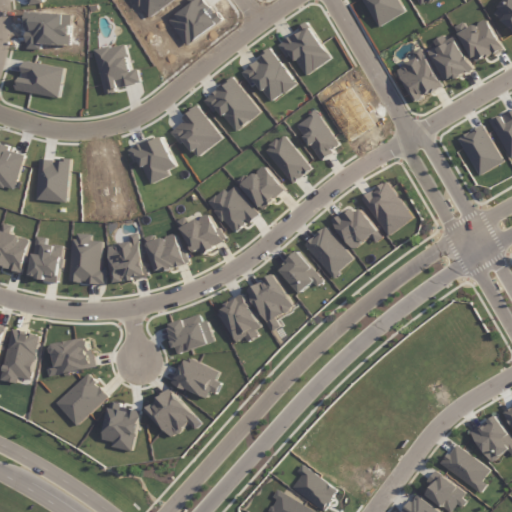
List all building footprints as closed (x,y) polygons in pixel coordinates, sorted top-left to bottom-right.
[(504,48),(486,18),(468,29),(464,22),(455,27),(477,64),(504,48)] [(472,69),(456,38),(430,52),(446,83),(472,69)] [(132,71),(126,44),(96,51),(105,92),(142,84),(139,69),(132,71)] [(414,101),(442,90),(424,48),(414,52),(417,60),(399,67),(414,101)] [(242,71),(251,83),(256,80),(272,103),(297,84),(272,49),(242,71)] [(237,132),(262,113),(234,77),(204,100),(214,112),(219,108),(237,132)] [(223,138),(199,108),(170,131),(181,143),(185,140),(200,157),(223,138)] [(341,146),(318,112),(297,126),(320,160),(341,146)] [(171,176),(169,171),(178,167),(164,135),(129,151),(135,163),(141,160),(152,184),(171,176)] [(265,150),(295,184),(312,168),(283,135),(265,150)] [(287,191),(265,165),(242,185),(263,210),(287,191)] [(414,219),(387,181),(362,198),(389,236),(414,219)] [(334,223),(353,250),(379,232),(360,205),(334,223)] [(225,243),(211,213),(183,226),(197,256),(225,243)] [(31,239),(10,234),(12,226),(3,224),(0,237),(0,265),(24,272),(31,239)] [(109,246),(117,284),(148,278),(140,233),(129,235),(130,242),(109,246)] [(157,273),(188,264),(178,233),(148,243),(157,273)] [(103,241),(92,241),(92,235),(73,234),(72,283),(107,284),(107,270),(102,270),(103,241)] [(318,287),(325,280),(299,252),(280,270),(302,294),(314,283),(318,287)] [(249,290),(272,332),(282,327),(277,319),(295,309),(276,275),(249,290)] [(238,343),(246,337),(248,340),(264,330),(244,296),(219,311),(238,343)] [(170,323),(177,353),(213,345),(206,315),(170,323)] [(2,380),(18,384),(19,377),(31,380),(41,335),(13,329),(2,380)] [(96,369),(92,338),(52,344),(55,366),(49,367),(50,375),(96,369)] [(220,373),(188,357),(175,384),(210,401),(220,382),(216,381),(220,373)] [(79,426),(110,395),(89,373),(57,404),(79,426)] [(174,439),(190,423),(196,430),(203,424),(171,390),(148,411),(174,439)] [(472,433),(491,463),(510,451),(511,455),(511,438),(498,417),(472,433)] [(442,464),(481,494),(488,484),(483,481),(491,470),(457,445),(442,464)] [(454,511),(468,495),(436,470),(427,482),(432,486),(426,494),(449,511),(454,511)] [(442,511),(418,495),(406,511),(442,511)]
